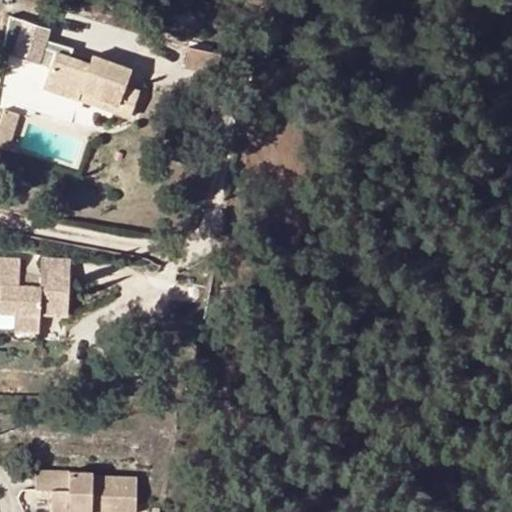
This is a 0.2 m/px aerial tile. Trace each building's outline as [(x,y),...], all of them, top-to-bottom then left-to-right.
[(90,65),(55,53),(42,90),(77,101),(81,91),(118,103),(114,114),(129,119),(138,92),(144,75),(129,70),(92,58),(90,65)] [(74,110),(77,101),(42,90),(39,98),(74,110)] [(81,91),(77,101),(114,114),(118,103),(81,91)] [(19,116),(4,110),(0,120),(0,146),(7,149),(19,116)] [(0,326),(16,327),(16,336),(41,338),(42,312),(70,312),(71,276),(43,274),(42,286),(20,285),(21,275),(21,259),(0,258),(0,326)] [(43,274),(71,276),(72,261),(43,260),(43,274)] [(42,286),(43,274),(21,275),(20,285),(42,286)] [(50,488),(49,511),(83,511),(93,511),(94,501),(111,501),(110,511),(136,511),(138,478),(95,477),(95,470),(36,468),(35,488),(50,488)] [(94,501),(93,511),(110,511),(111,501),(94,501)]
